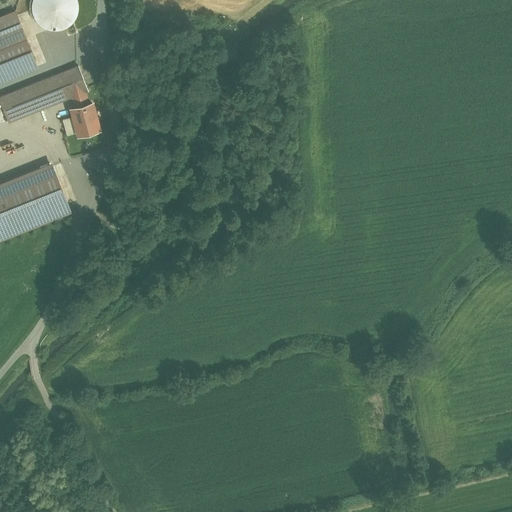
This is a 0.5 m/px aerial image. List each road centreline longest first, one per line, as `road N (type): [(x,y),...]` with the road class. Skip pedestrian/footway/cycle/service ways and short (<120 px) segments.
road 1 (unclassified): [(28,344),(94,208),(113,149),(101,0)]
road 2 (unclassified): [(113,511),(36,382),(28,344)]
